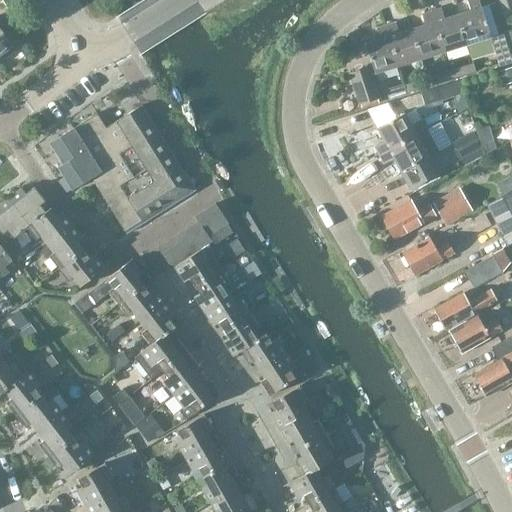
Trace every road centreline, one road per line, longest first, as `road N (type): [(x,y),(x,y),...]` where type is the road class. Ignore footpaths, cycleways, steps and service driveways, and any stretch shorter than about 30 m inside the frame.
road 1 (residential): [(507,511),(303,163),(291,124),(296,74),(318,31),(362,0)]
road 2 (residential): [(133,245),(212,192),(117,38)]
